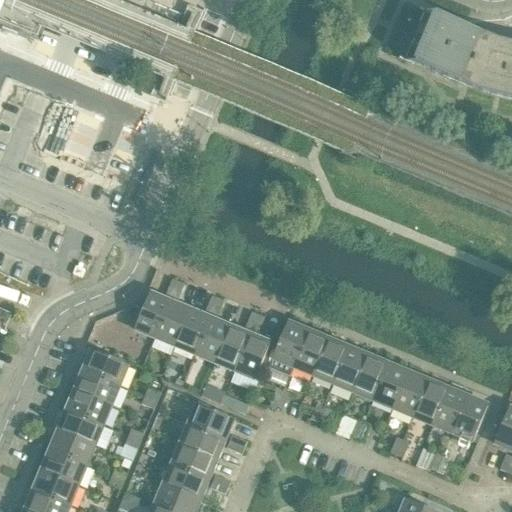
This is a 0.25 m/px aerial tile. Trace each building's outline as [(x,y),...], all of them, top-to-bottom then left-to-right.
[(0,0),(0,22),(30,35),(34,26),(32,25),(36,14),(38,15),(43,5),(41,4),(42,0),(0,0)] [(511,46),(498,42),(482,36),(484,33),(474,29),(476,26),(474,25),(472,32),(416,8),(415,10),(423,13),(404,61),(396,57),(395,59),(481,94),(511,102),(511,46)] [(172,299),(178,284),(172,282),(165,296),(172,299)] [(178,301),(184,287),(178,284),(172,299),(178,301)] [(154,340),(169,304),(149,296),(134,331),(154,340)] [(211,316),(218,301),(211,298),(205,313),(211,316)] [(217,318),(223,303),(218,301),(211,316),(217,318)] [(174,348),(189,313),(169,304),(154,340),(174,348)] [(194,356),(209,321),(189,313),(174,348),(194,356)] [(251,332),(258,317),(251,315),(245,330),(251,332)] [(257,335),(263,320),(258,317),(251,332),(257,335)] [(214,365),(229,329),(209,321),(194,356),(214,365)] [(292,369),(307,334),(286,325),(272,360),(292,369)] [(234,373),(249,337),(229,329),(214,365),(234,373)] [(312,377),(327,342),(307,334),(292,369),(312,377)] [(255,381),(269,346),(249,337),(234,373),(255,381)] [(332,386),(347,350),(327,342),(312,377),(332,386)] [(352,394),(367,358),(347,350),(332,386),(352,394)] [(118,388),(127,367),(91,353),(83,373),(118,388)] [(372,402),(387,367),(367,358),(352,394),(372,402)] [(392,410),(407,375),(387,367),(372,402),(392,410)] [(110,408),(118,388),(83,373),(74,393),(110,408)] [(412,419),(427,383),(407,375),(392,410),(412,419)] [(431,427),(446,391),(427,383),(412,419),(431,427)] [(276,407),(282,393),(276,390),(270,405),(276,407)] [(156,404),(160,396),(147,391),(144,399),(156,404)] [(452,435),(467,400),(446,391),(431,427),(452,435)] [(102,428),(110,408),(74,393),(66,413),(102,428)] [(282,410),(289,395),(282,393),(276,407),(282,410)] [(153,411),(156,404),(144,399),(141,406),(153,411)] [(472,444),(487,409),(467,400),(452,435),(472,444)] [(223,442),(232,422),(197,407),(188,427),(223,442)] [(316,424),(322,409),(316,407),(310,422),(316,424)] [(322,427),(328,412),(322,409),(316,424),(322,427)] [(511,453),(511,411),(508,410),(493,445),(511,453)] [(93,448),(102,428),(66,413),(58,433),(93,448)] [(356,441),(362,426),(356,423),(350,438),(356,441)] [(362,443),(368,428),(362,426),(356,441),(362,443)] [(215,462),(223,442),(188,427),(180,447),(215,462)] [(140,444),(143,436),(131,431),(128,439),(140,444)] [(85,468),(93,448),(58,433),(50,453),(85,468)] [(244,450),(246,444),(231,438),(229,444),(244,450)] [(137,451),(140,444),(128,439),(125,446),(137,451)] [(396,457),(402,442),(396,440),(390,455),(396,457)] [(402,460),(408,445),(402,442),(396,457),(402,460)] [(244,450),(229,444),(226,450),(241,457),(244,450)] [(207,482),(215,462),(180,447),(172,467),(207,482)] [(77,488),(85,468),(50,453),(41,473),(77,488)] [(436,474),(442,459),(436,457),(430,471),(436,474)] [(505,474),(511,460),(505,457),(499,472),(505,474)] [(442,476),(448,462),(442,459),(436,474),(442,476)] [(198,502),(207,482),(172,467),(163,487),(198,502)] [(123,484),(126,476),(114,471),(111,478),(123,484)] [(68,508),(77,488),(41,473),(33,493),(68,508)] [(120,491),(123,484),(111,478),(108,486),(120,491)] [(227,490),(230,484),(215,478),(212,484),(227,490)] [(224,496),(227,490),(212,484),(210,490),(224,496)] [(167,511),(194,511),(198,502),(163,487),(155,507),(167,511)] [(66,511),(68,508),(33,493),(25,511),(66,511)] [(428,511),(406,502),(401,511),(428,511)]
